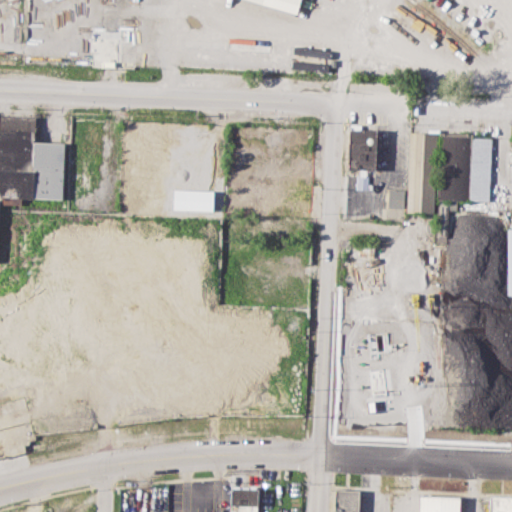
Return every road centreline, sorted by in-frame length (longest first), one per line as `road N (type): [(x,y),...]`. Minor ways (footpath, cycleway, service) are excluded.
road 1 (residential): [(0,488),(193,456),(511,460)]
road 2 (residential): [(0,93),(511,113)]
road 3 (residential): [(337,103),(317,511)]
